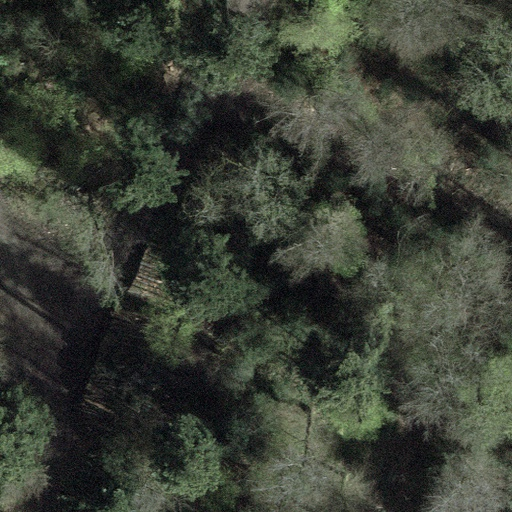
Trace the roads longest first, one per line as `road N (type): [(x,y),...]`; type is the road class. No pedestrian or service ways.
road 1 (track): [(39,366),(189,129),(245,0)]
road 2 (track): [(0,269),(39,366),(25,511)]
